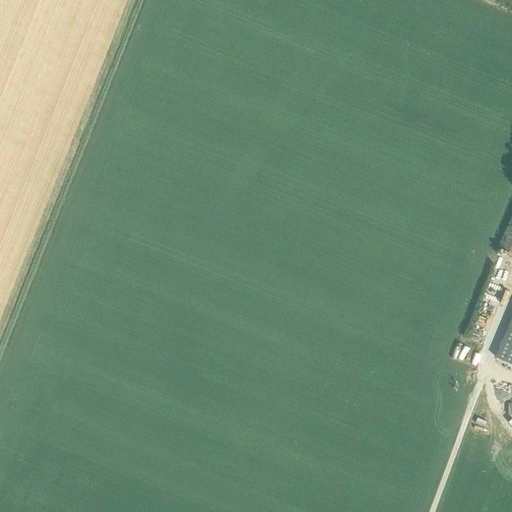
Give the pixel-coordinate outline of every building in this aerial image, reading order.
[(511,222),(502,247),(511,251),(511,222)] [(489,326),(492,316),(477,312),(475,323),(489,326)] [(511,316),(495,357),(511,364),(511,316)] [(449,400),(461,388),(457,384),(445,395),(449,400)] [(452,422),(459,409),(454,406),(446,419),(452,422)]
